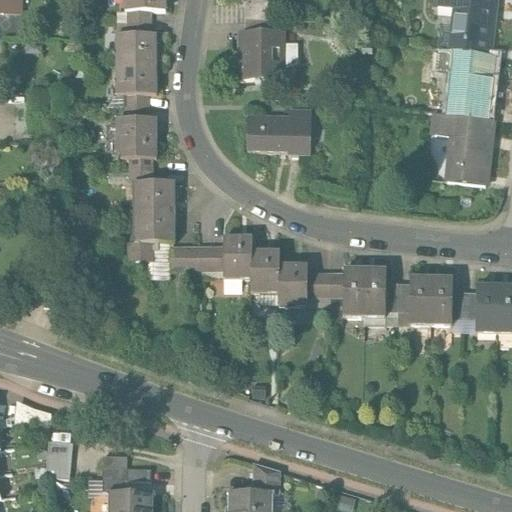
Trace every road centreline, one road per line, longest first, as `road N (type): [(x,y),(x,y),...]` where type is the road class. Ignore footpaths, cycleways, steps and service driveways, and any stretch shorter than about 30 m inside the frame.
road 1 (residential): [(195,0),(191,119),(219,175),(301,221),(511,251)]
road 2 (tertiary): [(511,510),(197,414)]
road 3 (tertiary): [(197,414),(0,351)]
